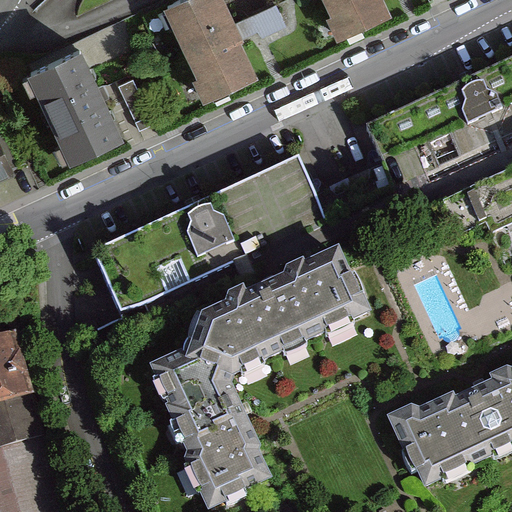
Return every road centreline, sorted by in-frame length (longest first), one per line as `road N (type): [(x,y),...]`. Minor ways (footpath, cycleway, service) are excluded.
road 1 (residential): [(55,213),(506,0)]
road 2 (motorway): [(274,0),(511,224)]
road 3 (residential): [(55,213),(72,399),(120,511)]
